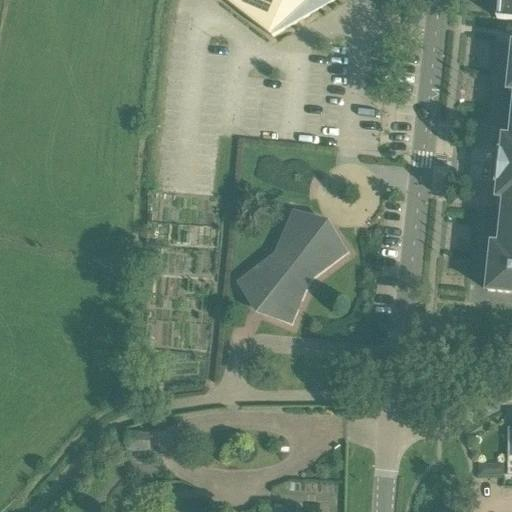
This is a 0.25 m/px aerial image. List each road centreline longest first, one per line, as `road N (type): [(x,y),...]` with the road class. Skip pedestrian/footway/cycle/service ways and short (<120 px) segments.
road 1 (unclassified): [(391,424),(437,0)]
road 2 (unclassified): [(391,424),(441,427),(511,396)]
